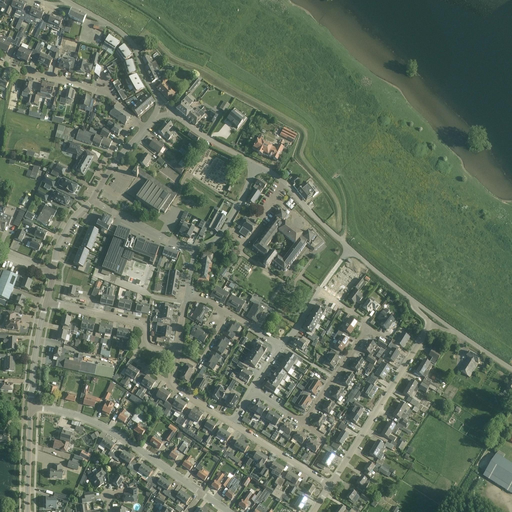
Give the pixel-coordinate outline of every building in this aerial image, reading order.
[(0,0),(0,7),(2,8),(2,9),(5,11),(6,10),(10,1),(8,0),(0,0)] [(17,10),(20,2),(14,0),(11,7),(17,10)] [(22,13),(26,5),(20,2),(17,10),(15,14),(20,17),(22,13)] [(33,22),(38,10),(33,8),(30,15),(26,14),(25,15),(23,20),(26,21),(27,19),(33,22)] [(68,17),(69,17),(83,23),(86,16),(71,9),(68,17)] [(44,13),(38,10),(33,22),(36,23),(37,22),(39,24),(44,13)] [(52,29),(57,18),(51,16),(47,27),(52,29)] [(57,18),(52,29),(58,32),(60,28),(62,29),(65,22),(62,21),(57,18)] [(103,45),(108,49),(115,39),(109,36),(103,45)] [(7,39),(7,38),(1,51),(7,53),(9,49),(11,46),(5,43),(7,39)] [(115,39),(108,49),(114,52),(120,43),(115,39)] [(18,53),(16,57),(21,60),(26,50),(28,46),(23,44),(21,47),(18,53)] [(116,52),(120,57),(128,50),(125,45),(116,52)] [(26,50),(21,60),(27,62),(29,59),(33,61),(37,52),(33,50),(32,52),(26,50)] [(128,50),(120,57),(123,62),(132,55),(128,50)] [(43,65),(48,56),(45,55),(44,57),(41,55),(38,63),(43,65)] [(145,68),(149,78),(151,77),(156,74),(157,74),(159,72),(160,71),(155,62),(152,63),(148,55),(142,58),(147,67),(145,68)] [(51,57),(48,56),(43,65),(49,68),(52,60),(50,59),(51,57)] [(76,60),(67,58),(67,61),(61,60),(58,68),(65,70),(66,69),(69,70),(70,68),(74,69),(76,60)] [(124,70),(135,67),(133,61),(122,64),(124,70)] [(87,64),(79,62),(76,72),(84,74),(85,72),(90,73),(92,66),(86,64),(87,64)] [(137,73),(135,67),(124,70),(126,76),(137,73)] [(170,72),(168,70),(167,72),(161,75),(159,72),(157,74),(156,74),(151,77),(149,78),(152,83),(157,80),(158,82),(170,72)] [(125,82),(128,86),(130,85),(134,83),(140,79),(137,75),(127,80),(125,82)] [(202,79),(198,76),(187,91),(190,93),(202,79)] [(167,81),(164,78),(161,80),(159,82),(161,84),(157,89),(168,101),(175,95),(164,84),(167,81)] [(133,89),(142,84),(140,79),(130,85),(133,89)] [(26,105),(30,106),(32,96),(30,95),(32,88),(33,83),(26,81),(24,92),(23,92),(22,97),(28,98),(26,105)] [(37,93),(36,97),(39,97),(44,99),(45,97),(48,85),(42,84),(41,89),(40,93),(37,93)] [(145,88),(142,84),(133,89),(135,94),(145,88)] [(45,97),(44,99),(50,100),(50,102),(52,103),(53,98),(51,98),(52,96),(53,91),(54,87),(48,85),(45,97)] [(75,92),(67,90),(66,94),(62,93),(59,103),(66,105),(67,99),(73,100),(75,92)] [(89,115),(91,116),(91,113),(94,103),(90,102),(91,97),(83,95),(82,100),(81,100),(79,106),(85,107),(84,110),(90,111),(89,115)] [(148,95),(143,100),(149,107),(154,101),(148,95)] [(32,96),(30,106),(31,104),(37,106),(39,98),(32,96)] [(186,118),(192,110),(189,107),(192,103),(191,103),(191,102),(186,98),(176,110),(186,118)] [(137,105),(143,112),(149,107),(143,100),(137,105)] [(230,105),(224,101),(219,109),(225,112),(230,105)] [(138,117),(143,112),(137,105),(131,110),(138,117)] [(130,116),(115,106),(109,115),(125,125),(130,116)] [(192,110),(186,118),(189,121),(193,116),(195,113),(197,114),(199,112),(200,111),(200,110),(198,108),(194,112),(192,110)] [(235,110),(227,120),(237,128),(245,118),(235,110)] [(204,115),(200,111),(199,112),(197,114),(195,113),(193,116),(189,121),(195,126),(204,115)] [(173,126),(167,121),(158,132),(168,141),(172,136),(168,132),(173,126)] [(114,125),(109,122),(107,125),(111,128),(111,127),(112,128),(110,132),(117,137),(122,129),(115,125),(114,125)] [(59,124),(56,138),(73,142),(74,138),(64,136),(66,125),(59,124)] [(297,135),(284,128),(280,136),(293,143),(297,135)] [(109,132),(104,129),(101,135),(104,137),(107,139),(111,134),(109,132)] [(79,130),(76,140),(91,145),(92,144),(100,147),(100,146),(107,149),(108,150),(112,142),(111,141),(108,140),(104,138),(103,138),(103,139),(95,135),(95,136),(88,133),(79,130)] [(200,138),(190,132),(188,136),(197,142),(200,138)] [(263,138),(260,136),(253,150),(257,152),(256,154),(262,156),(262,155),(267,157),(268,156),(277,161),(283,149),(275,144),(273,148),(271,148),(265,145),(266,143),(262,141),(263,138)] [(158,144),(154,140),(149,147),(153,150),(154,149),(159,153),(163,147),(164,145),(160,141),(158,144)] [(81,146),(68,142),(65,152),(78,155),(79,153),(83,155),(79,162),(79,161),(78,161),(76,165),(77,166),(74,172),(79,174),(79,173),(83,176),(92,161),(91,160),(93,156),(86,152),(85,152),(81,149),(80,149),(81,146)] [(151,159),(144,154),(138,163),(145,167),(151,159)] [(187,164),(182,160),(174,170),(181,174),(184,170),(187,164)] [(66,169),(56,164),(53,170),(62,175),(66,169)] [(139,170),(135,167),(132,173),(132,172),(135,174),(134,176),(137,177),(138,175),(147,181),(136,199),(148,208),(159,214),(161,211),(165,214),(177,195),(139,170)] [(44,177),(42,182),(52,188),(55,183),(44,177)] [(73,193),(74,192),(75,192),(77,188),(76,188),(77,186),(76,186),(64,179),(63,180),(61,179),(59,183),(61,184),(60,186),(60,187),(64,189),(64,190),(68,192),(69,191),(73,193)] [(259,179),(255,184),(256,184),(253,188),(255,189),(248,199),(254,203),(260,194),(263,189),(263,190),(267,185),(259,179)] [(306,202),(312,196),(313,197),(318,193),(311,185),(305,190),(302,187),(297,191),(306,202)] [(45,202),(48,197),(37,191),(35,196),(45,202)] [(68,200),(69,199),(69,198),(58,193),(56,192),(56,193),(53,192),(51,196),(53,197),(53,199),(52,199),(53,200),(65,206),(66,206),(66,204),(67,205),(70,201),(68,200)] [(42,211),(36,221),(41,224),(46,226),(51,217),(53,218),(56,212),(45,206),(42,211)] [(302,235),(285,222),(284,223),(283,222),(287,216),(280,210),(275,218),(274,220),(273,219),(268,226),(270,227),(259,242),(257,241),(252,248),(264,257),(259,264),(265,268),(267,268),(267,267),(268,267),(272,262),(284,271),(305,243),(314,250),(319,246),(323,242),(313,230),(310,233),(307,231),(303,237),(301,236),(302,235)] [(25,217),(31,221),(34,216),(27,212),(25,217)] [(213,221),(222,225),(226,218),(217,213),(213,221)] [(2,217),(0,223),(0,230),(1,231),(1,230),(3,231),(6,225),(9,226),(12,217),(3,214),(2,217)] [(97,267),(121,276),(127,260),(131,262),(132,259),(147,265),(148,262),(149,263),(149,264),(152,265),(159,249),(138,241),(137,243),(135,242),(136,240),(131,238),(131,239),(128,238),(130,233),(117,228),(117,229),(111,225),(113,222),(103,216),(100,221),(101,221),(101,223),(99,222),(98,224),(97,226),(96,226),(105,231),(104,233),(101,232),(101,233),(109,237),(97,267)] [(243,227),(239,233),(245,237),(248,233),(250,234),(251,233),(256,227),(247,220),(242,227),(243,227)] [(181,221),(179,226),(182,228),(179,234),(181,234),(180,235),(183,236),(184,236),(190,225),(181,221)] [(213,221),(208,228),(217,233),(222,225),(213,221)] [(197,234),(199,230),(190,225),(184,236),(190,239),(193,232),(197,234)] [(45,236),(47,233),(42,231),(35,228),(33,231),(36,232),(34,236),(39,238),(43,240),(44,240),(45,240),(46,240),(47,239),(46,237),(45,236)] [(89,228),(87,234),(97,237),(99,232),(89,228)] [(26,233),(18,230),(14,239),(21,242),(26,233)] [(87,234),(85,238),(95,242),(97,237),(87,234)] [(42,244),(29,238),(28,242),(31,243),(29,247),(34,249),(34,250),(35,251),(36,251),(37,251),(38,251),(42,244)] [(85,238),(83,243),(93,247),(95,242),(85,238)] [(83,243),(81,249),(91,252),(93,247),(83,243)] [(162,256),(167,258),(170,249),(165,247),(162,256)] [(78,254),(87,258),(89,253),(80,249),(78,254)] [(171,260),(176,261),(179,253),(174,251),(171,260)] [(87,258),(78,254),(76,259),(87,264),(85,263),(87,258)] [(212,256),(202,254),(197,283),(208,285),(212,262),(211,262),(212,256)] [(87,264),(76,259),(73,265),(79,267),(78,271),(82,273),(84,273),(85,269),(87,264)] [(344,281),(352,271),(348,268),(348,269),(345,266),(339,274),(339,275),(340,276),(338,278),(341,281),(342,279),(344,281)] [(0,296),(9,300),(9,298),(11,294),(16,281),(17,278),(17,277),(3,271),(0,279),(0,296)] [(169,271),(168,277),(178,279),(179,273),(170,271),(169,271)] [(353,284),(358,277),(356,275),(355,274),(356,274),(352,271),(344,281),(347,283),(346,284),(349,287),(351,284),(352,285),(353,284)] [(24,280),(17,278),(16,281),(20,283),(18,289),(20,290),(21,288),(28,291),(32,282),(24,279),(24,280)] [(354,287),(358,290),(364,282),(360,279),(354,287)] [(103,284),(97,281),(91,296),(97,298),(103,284)] [(75,289),(69,287),(68,296),(74,297),(74,296),(78,297),(78,294),(75,293),(75,289)] [(218,299),(222,291),(219,289),(218,289),(216,287),(210,296),(213,298),(214,296),(218,299)] [(108,298),(106,305),(112,307),(114,299),(111,298),(113,289),(110,289),(109,293),(108,298)] [(166,290),(165,296),(175,298),(176,291),(166,290)] [(222,291),(218,299),(222,301),(221,303),(224,304),(229,295),(226,293),(222,291)] [(361,295),(355,291),(348,299),(349,299),(355,303),(354,304),(356,302),(358,303),(362,298),(360,296),(361,295)] [(11,294),(9,298),(16,301),(14,305),(22,308),(25,299),(18,296),(17,297),(11,294)] [(101,297),(100,304),(106,305),(108,298),(102,296),(101,297)] [(118,308),(124,310),(126,302),(122,301),(123,297),(118,296),(116,305),(118,306),(118,308)] [(229,305),(234,308),(238,300),(234,297),(234,298),(231,296),(226,305),(228,307),(229,305)] [(252,297),(249,302),(255,305),(253,308),(252,307),(251,310),(250,311),(259,316),(261,311),(262,312),(264,310),(259,307),(258,306),(260,302),(252,297)] [(379,306),(370,299),(369,300),(362,308),(368,313),(370,311),(371,312),(373,310),(376,311),(379,306)] [(238,300),(234,308),(238,310),(237,312),(239,313),(245,304),(241,302),(241,301),(238,300)] [(136,312),(142,314),(144,301),(142,301),(141,305),(137,304),(136,312)] [(152,310),(151,312),(172,316),(173,310),(173,306),(161,304),(160,309),(163,309),(162,312),(157,311),(152,310)] [(197,308),(195,312),(203,316),(206,312),(207,313),(209,310),(200,305),(198,308),(197,308)] [(321,308),(317,305),(314,310),(323,315),(322,316),(324,316),(328,308),(323,305),(321,308)] [(382,322),(380,325),(387,330),(394,320),(387,315),(388,312),(388,311),(386,309),(385,309),(383,312),(378,319),(382,322)] [(320,320),(322,316),(323,315),(314,310),(311,315),(320,320)] [(249,315),(247,318),(256,323),(258,321),(256,320),(259,316),(250,311),(248,314),(249,315)] [(15,314),(6,312),(5,324),(7,325),(7,330),(17,331),(19,321),(16,321),(16,320),(14,320),(15,314)] [(158,316),(157,323),(164,324),(165,320),(171,321),(172,316),(151,312),(151,313),(156,314),(156,316),(158,316)] [(201,321),(203,316),(195,312),(193,315),(194,315),(192,319),(201,324),(202,321),(201,321)] [(317,325),(320,320),(311,315),(309,319),(317,325)] [(346,325),(353,330),(357,324),(351,321),(353,318),(348,315),(345,319),(347,321),(344,324),(346,325)] [(63,326),(62,329),(77,332),(78,328),(68,326),(70,319),(63,317),(61,326),(63,326)] [(314,329),(317,325),(309,319),(306,324),(314,329)] [(228,329),(236,333),(238,330),(237,329),(239,326),(230,321),(229,324),(230,324),(228,329)] [(400,325),(399,324),(396,322),(388,331),(393,335),(395,331),(400,325)] [(164,324),(157,323),(155,333),(171,335),(171,330),(164,328),(164,324)] [(314,329),(306,324),(303,329),(307,332),(306,334),(309,336),(311,337),(315,330),(314,329)] [(193,337),(197,339),(202,331),(197,328),(198,327),(196,325),(191,335),(194,336),(193,337)] [(337,331),(340,332),(343,334),(344,332),(350,335),(353,330),(346,325),(342,330),(339,328),(337,331)] [(76,335),(77,332),(62,329),(62,332),(59,332),(57,340),(65,342),(66,336),(69,336),(70,333),(76,335)] [(234,337),(236,333),(228,329),(225,333),(224,332),(223,334),(232,340),(233,337),(234,337)] [(130,332),(124,331),(122,338),(129,340),(130,332)] [(206,333),(202,331),(197,339),(200,341),(201,340),(204,342),(209,333),(207,332),(206,333)] [(339,340),(338,342),(345,347),(349,342),(343,338),(345,336),(343,334),(340,332),(336,338),(339,340)] [(171,335),(155,333),(155,335),(161,336),(160,339),(156,338),(156,342),(163,344),(163,340),(170,341),(171,335)] [(392,340),(390,344),(399,349),(400,347),(403,348),(406,343),(405,343),(408,337),(402,333),(396,342),(392,340)] [(8,335),(0,334),(0,339),(4,339),(4,343),(8,343),(8,350),(16,350),(16,345),(15,345),(15,344),(16,344),(16,339),(8,339),(8,335)] [(220,339),(217,344),(226,348),(228,345),(227,344),(229,341),(220,336),(219,338),(220,339)] [(309,336),(307,338),(313,342),(311,345),(315,348),(318,341),(311,337),(309,336)] [(296,339),(292,346),(296,349),(297,347),(303,351),(306,346),(307,347),(310,342),(303,337),(300,341),(296,339)] [(256,343),(253,348),(255,349),(264,354),(267,350),(261,346),(263,343),(258,340),(256,343)] [(368,341),(365,345),(373,351),(375,348),(377,349),(378,347),(368,341)] [(387,345),(379,341),(377,344),(385,349),(387,345)] [(341,353),(345,347),(338,342),(336,345),(332,343),(329,348),(334,352),(336,349),(341,353)] [(226,348),(217,344),(215,348),(214,347),(212,349),(221,355),(223,351),(224,352),(226,348)] [(397,352),(399,349),(390,344),(388,347),(392,350),(386,358),(394,363),(396,359),(395,358),(399,353),(397,352)] [(373,351),(365,345),(362,350),(370,355),(369,357),(368,356),(366,360),(374,365),(376,362),(371,358),(373,354),(372,353),(373,351)] [(55,348),(53,357),(57,358),(57,361),(59,362),(62,362),(65,362),(65,361),(66,361),(67,358),(64,357),(64,354),(68,354),(69,351),(65,350),(60,349),(55,348)] [(253,352),(252,353),(261,359),(264,354),(255,349),(253,348),(255,349),(253,352)] [(424,360),(420,367),(429,372),(432,366),(434,367),(438,361),(437,361),(441,356),(432,350),(429,356),(432,358),(430,362),(430,363),(430,364),(424,360)] [(328,352),(325,357),(337,365),(340,360),(335,357),(336,354),(331,351),(330,353),(328,352)] [(209,359),(217,364),(219,361),(218,360),(220,357),(211,352),(210,354),(211,355),(209,359)] [(470,378),(482,359),(469,352),(466,356),(468,358),(459,371),(470,378)] [(252,353),(249,358),(258,363),(261,359),(252,353)] [(59,362),(58,367),(63,369),(78,372),(95,376),(112,379),(114,369),(97,366),(80,362),(80,364),(77,363),(79,355),(75,354),(74,362),(66,361),(65,361),(65,362),(62,362),(59,362)] [(288,355),(285,359),(296,366),(299,361),(301,363),(303,360),(294,355),(293,357),(288,355)] [(337,365),(325,357),(328,359),(326,362),(325,361),(322,365),(327,368),(329,366),(334,369),(337,365)] [(13,359),(5,358),(5,371),(14,372),(14,367),(13,367),(13,359)] [(245,361),(243,364),(248,368),(249,365),(250,365),(255,368),(258,363),(249,358),(246,362),(245,361)] [(357,358),(354,363),(361,368),(364,363),(357,358)] [(217,364),(209,359),(206,363),(205,363),(203,365),(212,370),(214,367),(215,368),(217,364)] [(285,359),(282,364),(291,369),(293,366),(293,365),(294,365),(295,366),(296,366),(285,359)] [(239,362),(237,366),(243,371),(241,374),(239,373),(241,374),(249,380),(252,375),(253,375),(247,371),(249,368),(248,368),(243,364),(239,362)] [(361,368),(354,363),(351,368),(358,373),(361,368)] [(193,367),(187,364),(185,367),(183,370),(185,371),(183,374),(182,373),(180,378),(187,382),(192,375),(191,374),(193,371),(192,370),(193,367)] [(280,368),(279,369),(287,374),(288,374),(291,376),(294,371),(291,369),(282,364),(280,368)] [(382,364),(379,369),(387,374),(390,369),(382,364)] [(124,386),(135,370),(130,367),(127,371),(124,369),(120,374),(124,376),(125,375),(128,377),(125,381),(123,380),(121,384),(124,386)] [(429,372),(420,367),(416,373),(422,377),(425,378),(429,372)] [(383,380),(387,374),(379,369),(375,375),(383,380)] [(131,379),(137,383),(141,377),(138,375),(139,373),(135,370),(124,386),(127,388),(128,385),(128,384),(131,379)] [(274,375),(283,380),(285,381),(288,377),(277,370),(274,375)] [(232,373),(229,378),(232,380),(234,381),(236,382),(238,384),(240,381),(246,385),(249,380),(241,374),(239,373),(237,375),(237,376),(236,376),(232,373)] [(344,378),(351,383),(355,378),(347,373),(344,378)] [(198,376),(195,381),(198,383),(195,388),(202,392),(205,387),(208,384),(202,380),(203,379),(204,377),(202,376),(199,374),(198,376)] [(274,375),(271,379),(280,385),(283,380),(274,375)] [(144,380),(141,377),(137,383),(140,385),(139,387),(139,388),(141,389),(140,391),(142,393),(151,380),(146,377),(144,380)] [(311,379),(307,384),(318,391),(322,386),(318,383),(320,381),(314,377),(312,380),(311,379)] [(365,381),(373,386),(376,381),(373,379),(370,377),(370,378),(368,377),(365,381)] [(348,388),(351,383),(344,378),(341,383),(348,388)] [(6,384),(6,380),(0,379),(0,385),(1,386),(0,391),(5,391),(4,392),(8,392),(12,392),(13,384),(6,384)] [(271,379),(268,383),(277,389),(280,385),(271,379)] [(155,383),(151,380),(142,393),(144,394),(147,389),(150,391),(148,394),(151,396),(155,390),(152,388),(155,383)] [(232,380),(228,388),(232,390),(236,382),(234,381),(232,380)] [(426,393),(429,388),(422,384),(420,386),(411,381),(407,387),(416,393),(419,389),(426,393)] [(422,384),(429,388),(435,392),(437,389),(430,384),(423,381),(422,384)] [(106,393),(103,399),(107,401),(110,395),(115,385),(111,383),(106,393)] [(277,389),(268,383),(265,388),(274,394),(277,389)] [(312,394),(315,396),(318,391),(307,384),(303,391),(304,392),(310,396),(312,394)] [(376,389),(371,385),(368,391),(364,388),(361,393),(365,395),(364,396),(371,400),(374,395),(373,394),(376,389)] [(57,388),(50,386),(47,395),(54,397),(56,390),(57,390),(57,388)] [(212,397),(211,397),(218,401),(218,400),(219,398),(222,399),(224,395),(228,397),(232,390),(228,388),(225,392),(223,391),(224,391),(217,387),(212,397)] [(416,393),(407,387),(403,394),(410,398),(413,399),(416,393)] [(334,389),(333,391),(341,397),(344,392),(337,388),(336,390),(334,389)] [(158,404),(166,392),(161,389),(156,397),(159,399),(156,404),(149,400),(147,404),(154,409),(154,408),(155,409),(158,404)] [(228,397),(226,399),(229,401),(229,402),(228,402),(226,406),(232,409),(234,406),(235,407),(237,404),(236,403),(238,399),(233,395),(235,392),(232,390),(228,397)] [(297,399),(308,406),(311,401),(308,399),(310,396),(304,392),(303,391),(297,399)] [(338,401),(341,397),(333,391),(331,394),(333,395),(331,397),(338,401)] [(170,403),(167,401),(170,395),(166,392),(158,404),(166,409),(170,403)] [(69,393),(66,393),(64,400),(74,403),(76,396),(68,394),(69,393)] [(95,401),(96,399),(86,396),(85,399),(83,405),(94,408),(96,402),(95,401)] [(170,403),(166,409),(170,411),(171,410),(175,413),(182,403),(177,399),(174,405),(170,403)] [(305,411),(308,406),(297,399),(294,404),(296,405),(294,408),(300,412),(301,409),(305,411)] [(324,405),(332,410),(335,406),(329,401),(327,404),(325,403),(324,405)] [(361,411),(363,407),(353,401),(351,403),(353,404),(352,406),(355,407),(351,413),(354,415),(359,418),(363,412),(361,411)] [(113,403),(111,402),(109,402),(108,404),(105,402),(103,407),(104,408),(102,412),(103,412),(102,413),(107,416),(107,414),(109,415),(112,409),(113,406),(114,405),(113,403)] [(186,405),(182,403),(175,413),(180,416),(186,405)] [(250,405),(247,410),(255,414),(253,417),(254,417),(261,406),(256,403),(253,407),(250,405)] [(401,403),(397,410),(406,415),(409,417),(412,412),(409,410),(410,409),(407,407),(401,403)] [(329,415),(332,410),(324,405),(322,407),(324,408),(322,410),(329,415)] [(261,406),(254,417),(259,420),(260,418),(262,419),(265,415),(263,413),(265,409),(261,406)] [(119,415),(120,415),(118,419),(124,424),(127,418),(123,415),(125,411),(123,409),(119,415)] [(190,426),(198,413),(193,410),(188,418),(191,420),(188,425),(190,426)] [(403,420),(406,415),(397,410),(393,416),(402,421),(400,424),(405,427),(407,423),(403,420)] [(145,418),(137,412),(131,420),(137,424),(133,430),(141,436),(148,428),(141,423),(145,418)] [(265,415),(262,419),(269,424),(269,425),(275,415),(270,412),(268,416),(265,415)] [(202,416),(198,413),(190,426),(191,427),(194,422),(197,424),(194,428),(198,430),(202,423),(205,418),(202,417),(202,416)] [(275,415),(269,425),(277,430),(280,425),(278,423),(280,419),(275,415)] [(316,416),(315,418),(323,424),(325,422),(326,419),(320,415),(318,417),(316,416)] [(355,424),(359,418),(354,415),(350,421),(355,424)] [(323,424),(315,418),(314,420),(315,422),(314,424),(320,428),(323,424)] [(215,426),(208,422),(202,431),(206,433),(208,430),(211,433),(215,426)] [(389,422),(385,429),(392,433),(395,435),(399,428),(402,430),(404,428),(398,424),(396,426),(389,422)] [(279,430),(284,433),(289,425),(287,423),(286,425),(284,423),(279,430)] [(347,427),(341,423),(338,428),(344,432),(347,427)] [(177,430),(170,425),(168,428),(175,433),(177,430)] [(292,426),(289,425),(284,433),(289,436),(293,429),(291,428),(292,426)] [(74,431),(64,428),(63,432),(62,431),(62,434),(61,433),(60,434),(59,437),(59,438),(60,438),(60,440),(69,443),(72,434),(73,434),(74,431)] [(392,433),(385,429),(381,435),(388,439),(392,441),(394,442),(396,439),(390,435),(392,433)] [(222,439),(226,433),(220,430),(216,436),(222,439)] [(174,433),(171,431),(165,439),(169,442),(174,433)] [(279,434),(276,431),(270,440),(274,442),(279,434)] [(293,439),(297,442),(303,433),(301,432),(300,434),(297,432),(293,439)] [(342,432),(339,437),(345,441),(348,436),(342,432)] [(231,436),(226,433),(222,439),(224,441),(222,443),(225,445),(227,442),(231,436)] [(305,435),(303,433),(297,442),(302,445),(306,438),(304,436),(305,435)] [(204,442),(203,445),(206,447),(207,444),(211,439),(212,437),(208,435),(204,442)] [(155,436),(150,443),(159,449),(163,444),(161,443),(160,442),(161,440),(158,438),(157,438),(155,436)] [(339,437),(336,442),(334,442),(331,447),(337,451),(341,446),(345,441),(339,437)] [(105,448),(110,442),(105,439),(103,441),(100,438),(94,450),(96,452),(98,448),(103,451),(105,448)] [(289,440),(286,438),(280,446),(284,448),(289,440)] [(406,441),(401,439),(400,441),(399,441),(397,445),(395,448),(401,451),(404,444),(406,441)] [(63,443),(55,441),(53,448),(61,450),(60,451),(66,453),(69,443),(63,442),(63,443)] [(239,450),(243,444),(238,441),(234,447),(239,450)] [(309,452),(316,442),(314,441),(313,442),(310,441),(306,447),(310,450),(309,452)] [(111,460),(112,458),(117,451),(113,448),(115,446),(110,442),(105,448),(110,452),(108,455),(110,456),(108,458),(111,460)] [(188,444),(184,442),(179,450),(185,454),(188,449),(185,447),(188,444)] [(318,443),(316,442),(309,452),(312,454),(313,452),(315,453),(319,447),(317,445),(318,443)] [(373,448),(384,455),(382,454),(386,447),(392,450),(394,447),(386,442),(384,446),(377,442),(373,448)] [(248,447),(243,444),(239,450),(244,454),(248,447)] [(175,461),(178,456),(177,456),(178,453),(175,451),(177,449),(174,448),(171,453),(172,453),(169,457),(175,461)] [(384,455),(373,448),(369,455),(376,458),(378,459),(376,463),(382,467),(384,464),(380,461),(384,455)] [(91,456),(82,451),(79,457),(88,462),(91,456)] [(117,451),(112,458),(117,461),(119,458),(124,462),(128,455),(123,452),(122,454),(117,451)] [(229,454),(225,452),(222,456),(227,459),(228,457),(233,460),(234,457),(233,456),(234,454),(230,452),(229,454)] [(253,465),(255,466),(263,455),(258,452),(257,453),(252,461),(254,463),(253,465)] [(328,454),(325,459),(331,463),(334,458),(328,454)] [(128,455),(124,462),(129,465),(127,468),(131,471),(136,464),(132,461),(133,459),(128,455)] [(268,458),(263,455),(255,466),(255,467),(259,469),(262,465),(263,466),(267,459),(268,458)] [(503,459),(497,455),(485,473),(495,480),(507,461),(503,459)] [(192,457),(189,456),(185,461),(182,466),(190,471),(193,467),(188,463),(192,457)] [(252,461),(247,459),(242,469),(244,470),(246,466),(248,467),(252,461)] [(328,468),(331,463),(325,459),(323,461),(321,459),(317,466),(323,470),(325,467),(328,468)] [(495,480),(504,486),(511,474),(511,464),(507,461),(495,480)] [(69,462),(67,467),(78,471),(79,465),(72,463),(69,462)] [(271,474),(273,475),(279,465),(275,462),(274,464),(274,463),(270,470),(272,471),(271,474)] [(138,471),(143,475),(147,469),(142,465),(141,467),(136,464),(131,471),(130,474),(134,477),(136,474),(138,471)] [(199,464),(196,469),(197,469),(200,471),(199,472),(196,476),(204,481),(207,477),(202,473),(204,471),(202,469),(203,467),(199,464)] [(375,468),(369,464),(364,470),(366,471),(364,474),(372,479),(374,477),(370,474),(373,470),(376,473),(378,471),(374,468),(375,468)] [(61,465),(54,465),(53,471),(50,471),(50,473),(49,474),(49,476),(50,477),(50,479),(62,479),(62,470),(60,470),(61,465)] [(274,483),(277,485),(281,480),(278,479),(280,476),(284,470),(283,469),(284,468),(279,465),(273,475),(278,478),(274,483)] [(382,467),(379,471),(386,476),(389,472),(382,467)] [(101,469),(93,474),(92,473),(87,477),(90,481),(91,480),(94,485),(97,489),(98,488),(104,484),(102,481),(103,480),(102,479),(101,478),(105,475),(103,470),(101,469)] [(147,469),(143,475),(141,477),(144,479),(146,477),(148,478),(152,472),(147,469)] [(287,487),(295,475),(290,472),(289,473),(286,477),(285,479),(288,481),(284,486),(287,487)] [(251,474),(249,476),(258,482),(260,479),(251,473),(251,474)] [(224,476),(221,474),(215,482),(214,482),(211,486),(218,491),(222,485),(225,488),(230,480),(226,477),(224,480),(222,479),(224,476)] [(295,475),(287,487),(288,485),(293,488),(289,493),(292,495),(300,483),(298,481),(299,479),(299,478),(295,475)] [(123,480),(118,476),(112,484),(118,488),(123,480)] [(251,478),(247,476),(242,485),(246,488),(251,478)] [(366,481),(361,477),(357,483),(359,485),(357,488),(363,492),(369,483),(366,481)] [(157,489),(160,491),(166,482),(161,478),(158,483),(157,485),(159,486),(157,489)] [(228,492),(225,496),(231,501),(234,497),(235,496),(233,495),(237,489),(239,490),(241,487),(238,485),(240,482),(233,478),(226,487),(229,489),(231,485),(233,486),(230,490),(229,490),(228,491),(228,492)] [(379,485),(370,479),(368,481),(373,485),(374,484),(377,487),(379,485)] [(139,484),(133,480),(132,483),(127,486),(128,488),(135,485),(135,486),(137,485),(139,484)] [(284,482),(281,480),(277,485),(274,491),(273,492),(271,495),(276,498),(279,500),(281,501),(282,499),(280,498),(283,493),(279,490),(284,482)] [(165,494),(164,494),(167,496),(166,498),(168,500),(169,498),(172,493),(170,492),(168,494),(166,492),(171,485),(166,482),(162,488),(165,490),(163,493),(165,494)] [(310,486),(303,482),(300,486),(304,488),(304,487),(307,488),(305,492),(310,495),(315,489),(310,486)] [(137,489),(130,489),(130,494),(129,495),(124,495),(124,503),(134,503),(134,499),(137,499),(137,489)] [(264,491),(258,499),(261,501),(262,500),(265,502),(271,495),(264,491)] [(360,497),(351,491),(346,498),(351,502),(355,504),(360,497)] [(179,505),(185,495),(180,492),(176,498),(179,500),(177,503),(179,505)] [(256,497),(249,492),(242,501),(238,506),(245,510),(248,506),(246,504),(250,499),(253,501),(256,497)] [(84,504),(86,504),(91,503),(91,500),(94,499),(93,493),(84,494),(84,498),(81,498),(82,504),(84,504)] [(370,500),(362,494),(360,497),(368,503),(370,500)] [(63,503),(67,504),(70,498),(61,495),(60,499),(64,500),(63,503)] [(190,499),(185,495),(179,505),(181,501),(186,505),(190,499)] [(301,497),(297,502),(304,506),(307,501),(301,497)] [(46,508),(56,508),(56,498),(46,499),(46,501),(45,501),(45,502),(45,503),(45,504),(45,505),(45,506),(46,506),(46,508)] [(172,511),(173,511),(164,506),(166,503),(157,498),(155,502),(161,505),(158,510),(162,511),(172,511)] [(304,506),(297,502),(294,507),(300,511),(304,506)]
